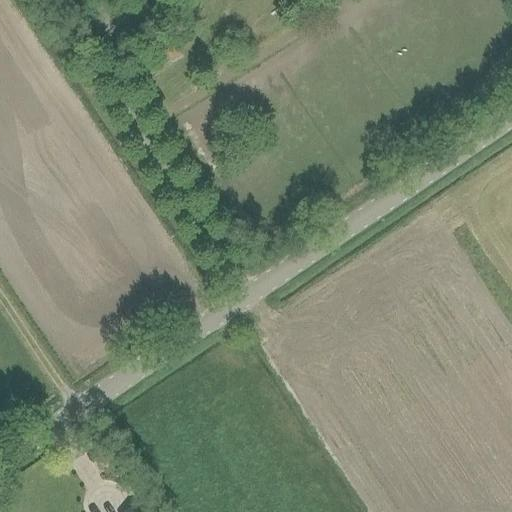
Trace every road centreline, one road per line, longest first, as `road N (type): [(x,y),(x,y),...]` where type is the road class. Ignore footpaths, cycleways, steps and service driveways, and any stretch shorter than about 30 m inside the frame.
road 1 (unclassified): [(0,464),(511,116)]
road 2 (track): [(77,412),(0,295)]
